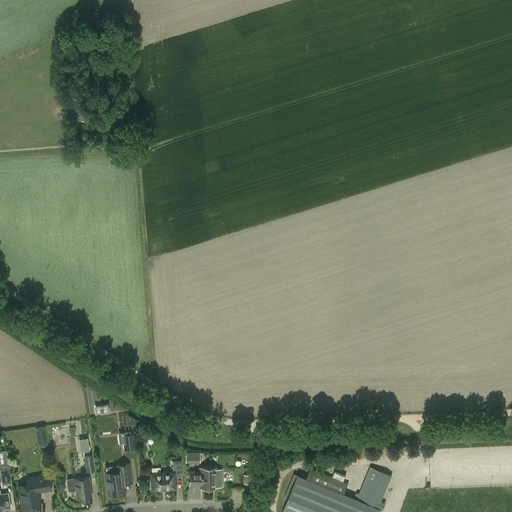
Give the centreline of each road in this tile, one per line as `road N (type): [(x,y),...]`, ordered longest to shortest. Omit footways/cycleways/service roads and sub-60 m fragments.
road 1 (track): [(420,417),(212,419),(0,285)]
road 2 (track): [(418,458),(291,468),(266,511)]
